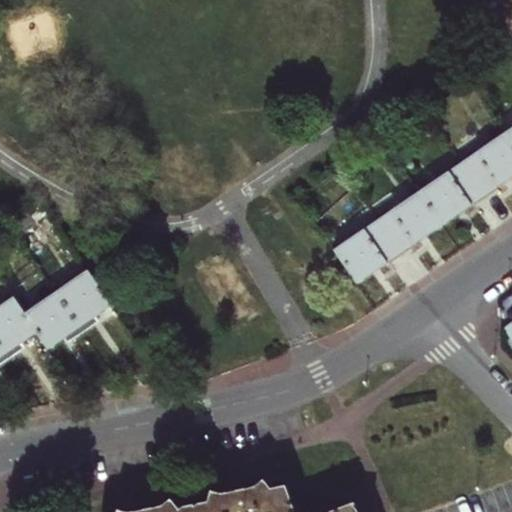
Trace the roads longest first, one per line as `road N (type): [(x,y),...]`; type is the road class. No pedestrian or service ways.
road 1 (residential): [(0,453),(272,396),(417,316)]
road 2 (residential): [(511,414),(417,316)]
